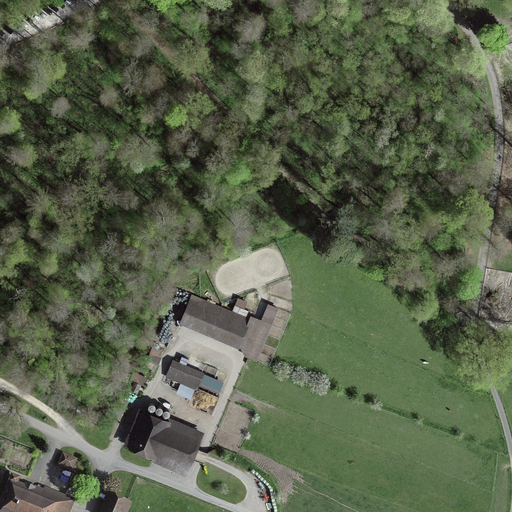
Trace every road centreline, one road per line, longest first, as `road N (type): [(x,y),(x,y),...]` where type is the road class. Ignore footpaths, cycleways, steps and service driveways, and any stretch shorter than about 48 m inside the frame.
road 1 (track): [(323,218),(221,257),(81,331),(0,353)]
road 2 (residential): [(0,406),(244,511)]
road 3 (unclassified): [(511,465),(471,321)]
